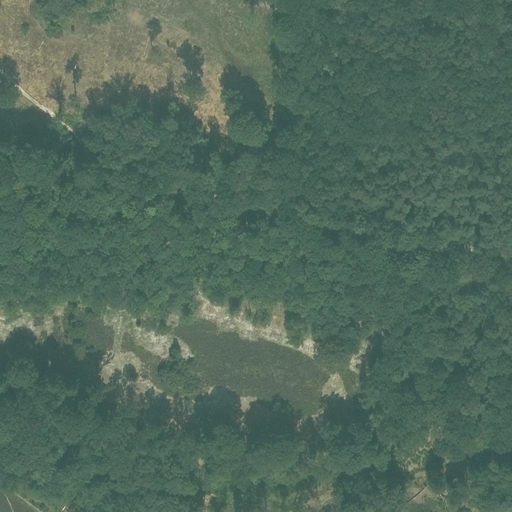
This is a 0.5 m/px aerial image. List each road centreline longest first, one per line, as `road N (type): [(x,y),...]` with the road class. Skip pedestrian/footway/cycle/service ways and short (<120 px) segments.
road 1 (track): [(99,176),(274,209)]
road 2 (track): [(274,209),(398,232)]
